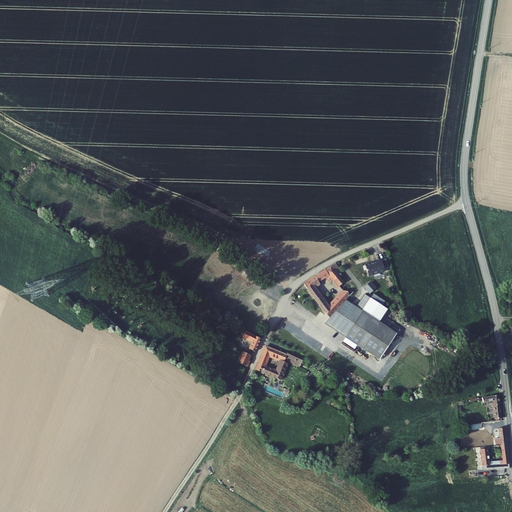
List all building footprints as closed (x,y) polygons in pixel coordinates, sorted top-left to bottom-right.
[(368,276),(385,271),(381,259),(365,263),(368,276)] [(336,264),(319,274),(323,279),(325,278),(329,283),(333,280),(339,286),(338,287),(342,292),(345,296),(347,295),(348,298),(354,293),(353,292),(356,290),(350,284),(347,286),(338,275),(342,272),(336,264)] [(315,277),(304,284),(307,290),(325,314),(329,318),(343,304),(346,301),(340,295),(328,308),(316,292),(311,289),(320,284),(318,282),(315,277)] [(342,292),(340,295),(346,301),(348,298),(347,295),(345,296),(342,292)] [(343,304),(329,318),(343,331),(356,317),(343,304)] [(362,311),(344,337),(378,360),(399,328),(382,316),(379,322),(362,311)] [(250,351),(255,353),(261,339),(242,331),(239,337),(253,344),(250,351)] [(286,355),(265,346),(260,359),(266,361),(269,355),(280,360),(280,358),(284,360),(285,358),(300,365),(302,360),(287,353),(286,355)] [(252,356),(243,353),(238,364),(247,367),(252,356)] [(265,365),(258,363),(256,370),(281,381),(288,364),(281,360),(277,371),(264,366),(265,365)] [(492,396),(481,398),(482,403),(492,401),(494,419),(500,418),(498,395),(492,396)] [(482,422),(480,423),(480,429),(497,427),(498,438),(493,439),(494,444),(499,444),(500,456),(507,455),(503,420),(482,422)] [(489,465),(488,465),(486,449),(479,450),(482,471),(489,470),(489,465)]
